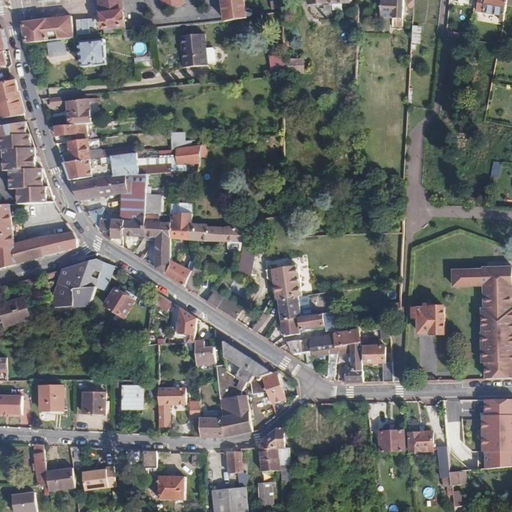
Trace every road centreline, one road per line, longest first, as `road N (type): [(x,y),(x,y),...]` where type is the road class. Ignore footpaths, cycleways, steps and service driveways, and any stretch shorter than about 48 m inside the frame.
road 1 (residential): [(511,391),(327,389),(94,239)]
road 2 (residential): [(94,239),(54,163),(13,19)]
